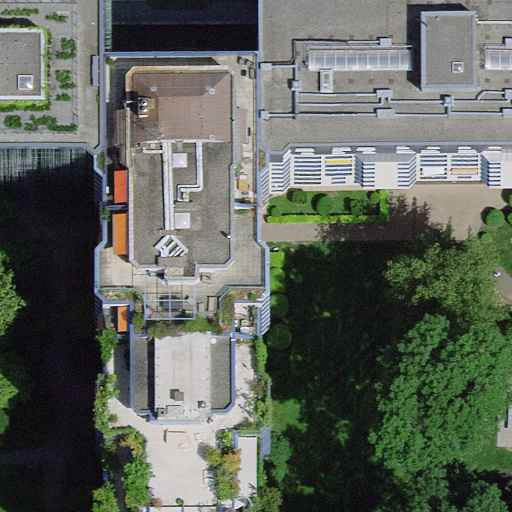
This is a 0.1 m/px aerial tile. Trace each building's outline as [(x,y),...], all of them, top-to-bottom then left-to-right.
[(511,27),(387,28),(388,187),(511,186),(511,27)] [(260,60),(263,186),(388,187),(387,28),(261,28),(260,60)] [(0,188),(105,187),(104,61),(104,29),(0,29),(0,188)] [(260,60),(104,61),(105,187),(104,195),(264,194),(263,186),(260,60)] [(264,194),(104,195),(105,283),(96,291),(96,332),(105,342),(106,376),(264,375),(264,341),(272,334),(272,290),(264,282),(264,194)] [(264,511),(264,375),(106,376),(106,471),(105,511),(264,511)]
